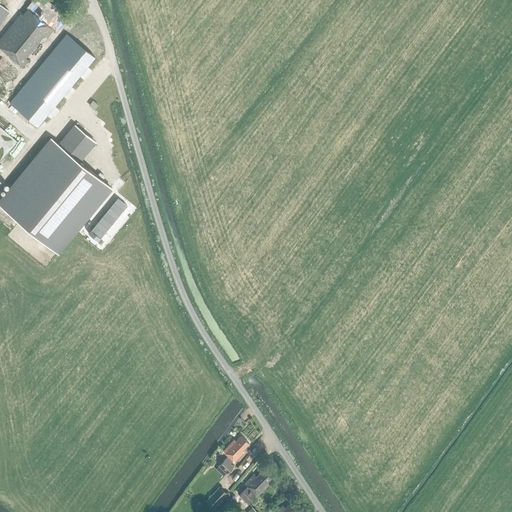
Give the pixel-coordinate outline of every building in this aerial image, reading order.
[(21,14),(0,40),(0,48),(23,68),(29,61),(25,59),(44,35),(47,38),(53,31),(49,28),(53,23),(51,22),(57,14),(42,3),(37,9),(34,7),(31,11),(29,10),(24,16),(21,14)] [(0,23),(9,13),(0,5),(0,23)] [(66,33),(9,103),(37,126),(39,123),(94,57),(69,36),(66,33)] [(93,101),(89,106),(94,110),(98,105),(93,101)] [(0,155),(15,137),(0,124),(0,155)] [(79,162),(95,143),(74,125),(58,145),(51,139),(0,200),(0,204),(57,252),(110,188),(79,162)] [(245,420),(253,414),(247,406),(239,413),(245,420)] [(222,453),(228,458),(226,460),(225,460),(219,467),(225,473),(232,466),(230,464),(232,462),(233,463),(243,453),(241,451),(247,444),(240,437),(235,442),(234,440),(222,453)] [(244,486),(246,488),(239,495),(248,503),(254,496),(256,497),(267,486),(265,484),(271,478),(263,471),(255,478),(253,476),(244,486)] [(219,487),(204,502),(213,509),(227,494),(219,487)] [(218,511),(227,511),(232,505),(227,501),(218,511)]
